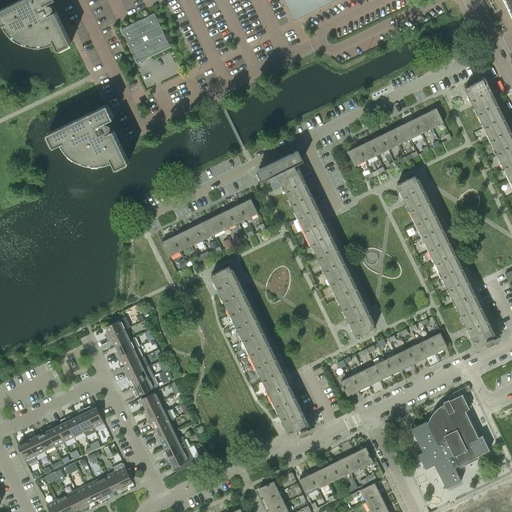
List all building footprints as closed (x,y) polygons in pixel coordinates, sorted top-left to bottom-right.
[(50,4),(49,4),(48,3),(53,0),(19,0),(0,9),(0,25),(3,24),(4,26),(5,28),(7,30),(8,32),(10,34),(11,35),(13,37),(15,38),(17,39),(19,41),(21,42),(23,43),(25,44),(28,44),(30,45),(32,46),(35,46),(37,46),(40,46),(42,46),(45,45),(47,45),(49,44),(51,44),(53,43),(55,42),(58,49),(60,49),(60,50),(71,45),(70,44),(71,43),(56,11),(53,12),(52,11),(53,10),(53,9),(54,8),(54,7),(54,6),(53,6),(53,5),(52,5),(52,4),(51,4),(50,4)] [(286,0),(294,16),(292,17),(294,20),(298,19),(297,17),(331,0),(286,0)] [(511,0),(503,0),(508,9),(511,18),(511,0)] [(154,13),(121,30),(137,63),(147,58),(147,57),(149,56),(150,57),(170,47),(154,13)] [(465,87),(511,183),(511,137),(483,79),(465,87)] [(111,131),(110,129),(111,128),(111,127),(112,127),(112,126),(111,125),(111,124),(110,123),(109,123),(108,123),(107,123),(106,121),(113,118),(113,116),(114,116),(109,105),(108,106),(107,105),(47,134),(48,135),(47,136),(52,146),(53,145),(54,147),(61,143),(62,145),(63,147),(64,149),(66,151),(68,153),(69,154),(71,156),(73,157),(75,159),(77,160),(79,161),(81,162),(83,163),(86,163),(88,164),(91,164),(93,165),(96,165),(98,165),(101,164),(103,164),(106,164),(108,163),(110,162),(113,161),(116,168),(117,168),(116,165),(127,160),(128,163),(129,162),(113,130),(111,131)] [(436,108),(425,113),(432,128),(444,123),(436,108)] [(432,128),(425,113),(414,119),(421,133),(432,128)] [(414,119),(403,124),(410,139),(421,133),(414,119)] [(410,139),(403,124),(392,130),(399,144),(410,139)] [(392,130),(381,135),(388,150),(399,144),(392,130)] [(388,150),(381,135),(370,140),(377,155),(388,150)] [(370,140),(359,146),(366,160),(377,155),(370,140)] [(366,160),(359,146),(348,151),(355,166),(366,160)] [(283,186),(318,257),(357,337),(375,328),(297,169),(295,165),(302,162),(297,151),(260,169),(257,171),(262,181),(265,179),(265,180),(268,178),(274,191),(280,188),(280,187),(283,186)] [(397,184),(410,211),(474,343),(484,338),(488,346),(497,342),(415,175),(397,184)] [(239,204),(247,219),(258,213),(251,199),(239,204)] [(236,224),(247,219),(239,204),(228,209),(236,224)] [(228,209),(217,215),(224,229),(236,224),(228,209)] [(213,235),(224,229),(217,215),(206,220),(213,235)] [(206,220),(195,226),(202,240),(213,235),(206,220)] [(191,245),(202,240),(195,226),(184,231),(191,245)] [(184,231),(173,236),(180,251),(191,245),(184,231)] [(169,256),(180,251),(173,236),(162,242),(169,256)] [(229,239),(223,242),(226,248),(232,245),(229,239)] [(208,251),(197,257),(199,261),(210,256),(208,251)] [(211,274),(263,380),(289,433),(298,428),(302,436),(311,432),(307,424),(229,266),(211,274)] [(125,317),(106,326),(108,331),(109,333),(106,335),(108,338),(127,329),(130,327),(125,317)] [(127,329),(108,338),(109,341),(112,340),(116,346),(131,339),(127,329)] [(154,339),(149,330),(144,333),(149,341),(154,339)] [(429,338),(436,353),(447,347),(440,332),(429,338)] [(131,339),(116,346),(119,353),(116,354),(117,357),(136,348),(140,347),(135,337),(131,339)] [(429,338),(418,343),(425,358),(436,353),(429,338)] [(425,358),(418,343),(407,349),(414,363),(425,358)] [(122,359),(125,366),(141,358),(136,348),(117,357),(119,361),(122,359)] [(407,349),(396,354),(403,369),(414,363),(407,349)] [(403,369),(396,354),(385,359),(392,374),(403,369)] [(128,372),(125,374),(126,377),(149,366),(144,356),(141,358),(125,366),(127,370),(128,372)] [(385,359),(374,365),(381,379),(392,374),(385,359)] [(342,360),(335,364),(337,369),(345,366),(342,360)] [(381,379),(374,365),(363,370),(370,385),(381,379)] [(149,366),(126,377),(128,380),(131,378),(132,380),(134,385),(144,380),(154,376),(149,366)] [(173,379),(171,376),(168,369),(164,371),(168,381),(173,379)] [(363,370),(352,376),(359,390),(370,385),(363,370)] [(137,392),(134,393),(136,397),(139,395),(155,388),(158,386),(156,380),(154,376),(144,380),(134,385),(137,390),(137,392)] [(359,390),(352,376),(340,381),(347,396),(359,390)] [(174,382),(170,384),(175,394),(179,392),(174,382)] [(143,402),(146,409),(161,401),(156,391),(138,400),(139,404),(143,402)] [(411,428),(412,429),(421,447),(423,451),(421,453),(418,454),(419,455),(419,454),(426,468),(425,468),(425,469),(435,464),(437,468),(446,487),(445,487),(446,488),(461,480),(460,480),(454,466),(458,464),(459,465),(460,467),(479,458),(478,456),(490,450),(489,449),(482,436),(483,436),(482,435),(478,437),(465,410),(469,408),(462,395),(463,395),(463,394),(462,394),(449,400),(449,399),(448,400),(446,401),(444,402),(443,402),(444,404),(443,405),(437,409),(432,414),(429,420),(428,423),(427,423),(427,422),(427,421),(426,421),(411,428)] [(146,417),(147,420),(166,411),(161,401),(146,409),(149,415),(146,417)] [(184,402),(180,404),(185,413),(189,411),(187,408),(186,406),(184,402)] [(88,407),(85,409),(94,428),(104,423),(96,407),(89,410),(88,407)] [(83,413),(77,417),(84,432),(86,436),(96,431),(94,428),(85,409),(82,410),(83,413)] [(166,411),(147,420),(149,423),(152,422),(155,428),(171,420),(174,419),(170,409),(166,411)] [(74,437),(84,432),(77,417),(70,420),(68,416),(65,418),(74,437)] [(57,426),(65,442),(74,437),(65,418),(62,419),(64,423),(57,426)] [(175,430),(171,420),(155,428),(158,435),(155,436),(156,439),(175,430)] [(55,446),(65,442),(57,426),(51,429),(49,426),(46,427),(55,446)] [(38,435),(45,451),(55,446),(46,427),(43,429),(44,432),(38,435)] [(180,440),(175,430),(156,439),(158,443),(161,441),(164,448),(180,440)] [(35,456),(45,451),(38,435),(31,438),(30,435),(26,437),(35,456)] [(35,456),(26,437),(23,438),(25,441),(18,445),(25,461),(35,456)] [(180,440),(164,448),(167,452),(168,454),(164,456),(166,459),(188,448),(184,438),(180,440)] [(97,441),(91,444),(93,449),(100,446),(97,441)] [(366,447),(354,452),(362,467),(373,461),(366,447)] [(188,448),(166,459),(167,462),(171,460),(172,462),(174,467),(177,473),(196,464),(188,448)] [(77,450),(71,453),(74,459),(80,456),(77,450)] [(354,452),(343,458),(351,472),(362,467),(354,452)] [(340,478),(351,472),(343,458),(332,463),(340,478)] [(113,467),(115,471),(124,490),(127,488),(125,485),(132,482),(123,463),(113,467)] [(329,483),(340,478),(332,463),(321,468),(329,483)] [(318,488),(329,483),(321,468),(310,474),(318,488)] [(124,490),(115,471),(105,476),(113,491),(119,488),(121,491),(124,490)] [(306,494),(318,488),(310,474),(299,479),(306,494)] [(113,491),(105,476),(95,480),(104,499),(108,498),(106,495),(113,491)] [(104,499),(95,480),(86,485),(93,501),(100,498),(101,501),(104,499)] [(259,488),(265,499),(279,492),(274,481),(259,488)] [(360,490),(365,501),(380,494),(375,483),(360,490)] [(93,501),(86,485),(76,490),(85,509),(88,507),(87,504),(93,501)] [(66,494),(74,510),(80,507),(82,510),(85,509),(76,490),(66,494)] [(279,492),(265,499),(270,510),(285,503),(279,492)] [(56,499),(62,511),(69,511),(74,510),(66,494),(56,499)] [(380,494),(365,501),(370,511),(385,505),(380,494)] [(62,511),(56,499),(46,504),(50,511),(62,511)] [(270,510),(270,511),(288,511),(285,503),(270,510)]
